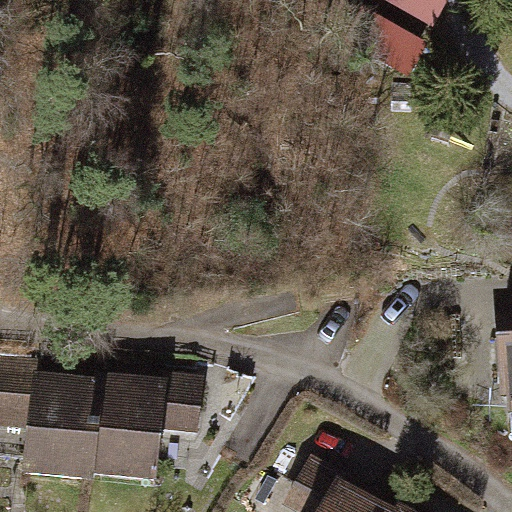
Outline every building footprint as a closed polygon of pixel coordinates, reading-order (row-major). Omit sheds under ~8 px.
[(430,0),(370,0),(430,30),(442,6),(430,0)] [(511,294),(489,295),(493,422),(511,421),(511,294)] [(85,496),(87,481),(95,391),(29,385),(31,363),(0,360),(0,429),(23,431),(17,490),(85,496)] [(200,441),(206,375),(157,371),(156,385),(96,380),(95,391),(87,481),(154,488),(159,437),(200,441)] [(379,511),(350,497),(357,485),(303,456),(273,511),(379,511)]
